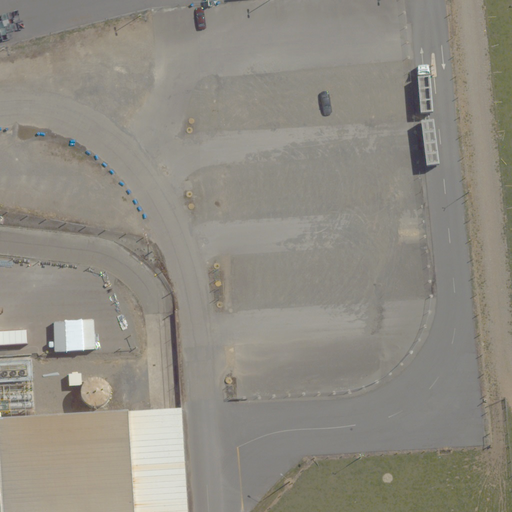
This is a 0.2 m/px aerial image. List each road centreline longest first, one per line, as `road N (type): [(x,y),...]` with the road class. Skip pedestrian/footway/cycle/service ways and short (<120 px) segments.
road 1 (unknown): [(453,291),(437,336),(377,387),(199,421)]
road 2 (unknown): [(193,335),(453,291)]
road 3 (unknown): [(428,119),(453,291)]
